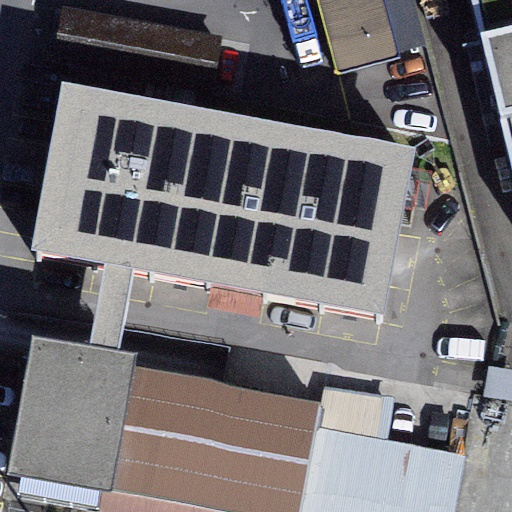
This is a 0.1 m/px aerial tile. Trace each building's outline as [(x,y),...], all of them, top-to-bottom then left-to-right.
[(393,0),(311,0),(336,86),(411,65),(393,0)] [(511,0),(489,0),(511,105),(511,0)] [(219,95),(222,57),(59,43),(55,80),(219,95)] [(422,177),(72,114),(46,255),(396,319),(422,177)] [(152,374),(46,353),(20,485),(126,506),(152,374)] [(306,511),(323,427),(327,409),(152,374),(126,506),(125,511),(306,511)] [(454,511),(466,455),(323,427),(306,511),(454,511)]
